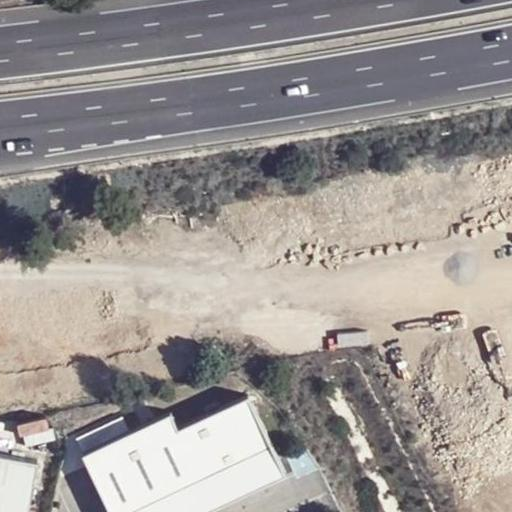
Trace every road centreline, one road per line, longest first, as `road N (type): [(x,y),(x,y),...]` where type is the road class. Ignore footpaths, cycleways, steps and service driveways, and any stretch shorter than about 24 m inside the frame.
road 1 (motorway): [(0,130),(511,54)]
road 2 (motorway): [(336,0),(103,42),(0,50)]
